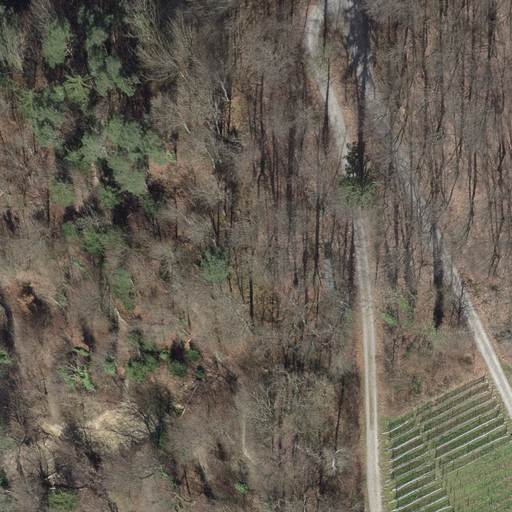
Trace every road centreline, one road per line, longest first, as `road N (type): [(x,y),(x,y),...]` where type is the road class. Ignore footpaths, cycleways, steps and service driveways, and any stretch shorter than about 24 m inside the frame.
road 1 (track): [(378,511),(350,162),(309,31),(325,0)]
road 2 (track): [(349,0),(356,62),(511,409)]
